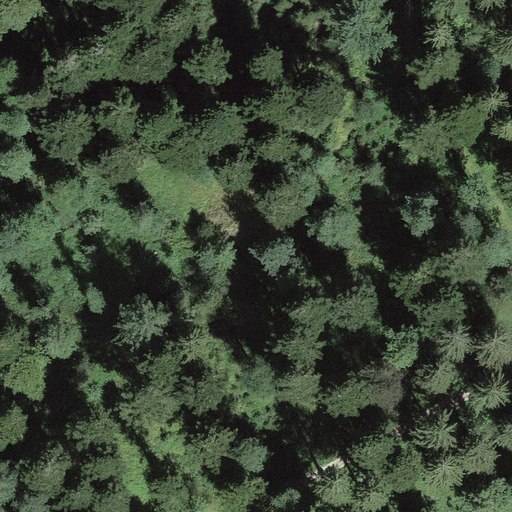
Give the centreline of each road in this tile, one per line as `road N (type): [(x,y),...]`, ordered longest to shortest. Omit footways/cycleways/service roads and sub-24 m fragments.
road 1 (track): [(511,369),(247,511)]
road 2 (track): [(511,223),(424,96),(411,61),(408,0)]
